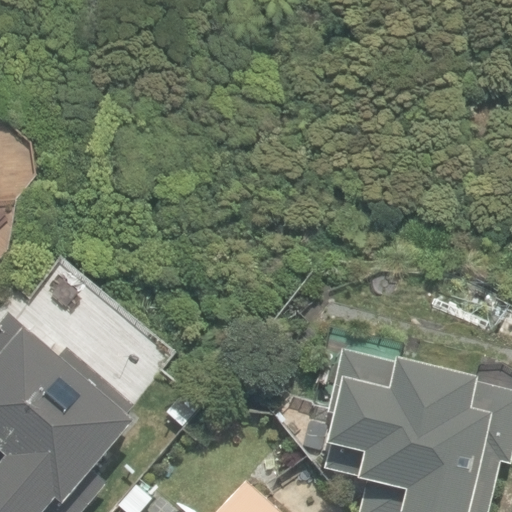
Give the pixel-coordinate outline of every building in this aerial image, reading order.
[(0,511),(84,511),(112,481),(100,471),(144,421),(132,411),(139,403),(72,345),(64,355),(15,313),(0,329),(0,511)] [(364,511),(489,511),(502,460),(511,462),(511,387),(348,348),(333,414),(341,416),(329,468),(373,478),(364,511)] [(186,426),(203,406),(186,391),(169,411),(186,426)] [(284,511),(247,479),(218,511),(284,511)] [(131,511),(144,511),(156,497),(139,483),(122,504),(131,511)]
